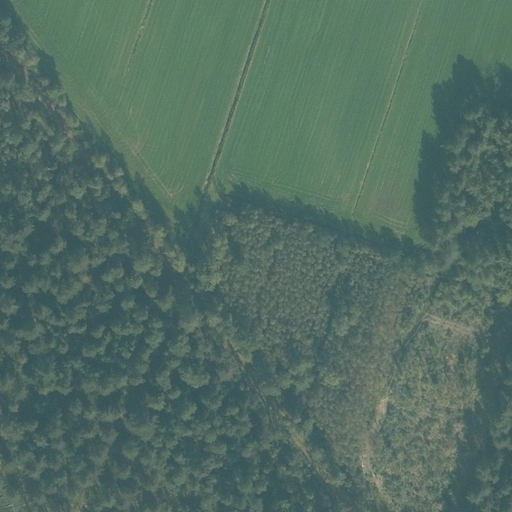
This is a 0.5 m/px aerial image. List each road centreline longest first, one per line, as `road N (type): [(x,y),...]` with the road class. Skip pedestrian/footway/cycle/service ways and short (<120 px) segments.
road 1 (track): [(349,511),(0,45)]
road 2 (track): [(77,511),(184,291)]
